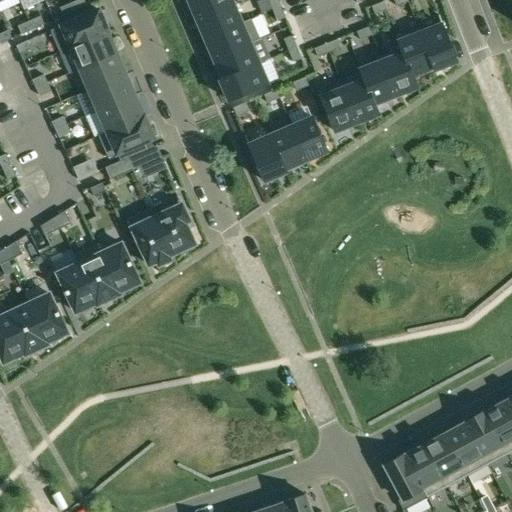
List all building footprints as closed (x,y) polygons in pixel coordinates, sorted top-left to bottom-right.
[(83,0),(77,0),(71,3),(75,11),(86,6),(83,0)] [(188,0),(196,18),(232,2),(231,0),(188,0)] [(268,0),(272,9),(281,6),(278,0),(268,0)] [(371,6),(375,14),(386,9),(383,1),(371,6)] [(232,2),(196,18),(205,38),(241,23),(232,2)] [(75,11),(71,3),(60,8),(63,16),(75,11)] [(281,6),(272,9),(277,21),(285,17),(281,6)] [(62,26),(50,30),(60,52),(71,48),(108,32),(107,29),(105,24),(99,10),(62,26)] [(40,16),(29,21),(33,29),(44,24),(40,16)] [(241,23),(205,38),(214,59),(250,43),(260,39),(251,18),(241,23)] [(21,34),(33,29),(29,21),(18,26),(21,34)] [(421,33),(420,28),(419,28),(435,69),(457,61),(443,24),(421,33)] [(357,32),(360,40),(372,35),(369,27),(357,32)] [(419,28),(397,37),(417,87),(413,75),(433,68),(434,70),(435,69),(419,28)] [(8,30),(0,33),(0,43),(11,38),(8,30)] [(71,48),(60,52),(69,74),(80,69),(116,53),(110,40),(111,40),(108,34),(108,35),(107,33),(108,32),(71,48)] [(284,39),(288,51),(297,47),(292,36),(284,39)] [(380,57),(395,95),(417,87),(397,37),(396,37),(401,49),(380,57)] [(326,44),(329,52),(341,47),(337,39),(326,44)] [(16,46),(20,54),(31,49),(27,40),(16,46)] [(220,80),(259,63),(250,43),(214,59),(222,78),(220,79),(220,80)] [(329,52),(326,44),(314,48),(317,57),(329,52)] [(297,47),(288,51),(293,62),(301,59),(297,47)] [(80,69),(89,90),(125,74),(124,72),(122,67),(116,53),(80,69)] [(378,114),(379,114),(374,104),(395,95),(380,57),(381,61),(360,70),(378,114)] [(259,63),(220,80),(229,101),(268,84),(259,63)] [(356,123),(378,114),(360,70),(360,71),(340,80),(356,123)] [(89,90),(98,111),(134,96),(128,82),(129,82),(126,77),(125,74),(89,90)] [(32,80),(36,88),(47,83),(43,75),(32,80)] [(297,91),(308,86),(305,77),(293,82),(297,91)] [(356,123),(340,80),(317,88),(334,131),(356,123)] [(51,91),(47,83),(36,88),(39,96),(51,91)] [(267,103),(279,98),(275,90),(264,95),(267,103)] [(98,135),(98,136),(144,116),(143,116),(142,114),(140,109),(134,96),(98,111),(107,131),(98,135)] [(245,103),(233,108),(237,116),(249,111),(245,103)] [(51,122),(55,130),(67,124),(63,116),(51,122)] [(144,116),(98,136),(108,158),(118,154),(151,139),(154,138),(148,124),(146,119),(145,119),(144,116)] [(291,127),(306,160),(327,151),(313,117),(291,127)] [(67,124),(55,130),(59,138),(70,132),(67,124)] [(285,169),(306,160),(291,127),(270,136),(286,172),(286,171),(285,169)] [(286,172),(270,136),(248,145),(264,181),(286,172)] [(118,154),(121,161),(126,159),(135,155),(154,147),(151,139),(118,154)] [(0,156),(0,163),(2,169),(11,165),(5,154),(0,156)] [(135,155),(126,159),(131,171),(133,170),(138,181),(145,178),(139,166),(135,155)] [(110,180),(131,171),(126,159),(105,168),(110,180)] [(16,177),(11,165),(2,169),(8,180),(16,177)] [(95,196),(107,191),(103,182),(92,187),(95,196)] [(151,208),(150,208),(172,255),(182,250),(183,254),(194,249),(193,245),(195,244),(185,223),(190,221),(179,200),(153,212),(151,208)] [(169,256),(172,255),(150,208),(128,219),(137,239),(139,244),(149,265),(158,261),(159,265),(170,260),(169,256)] [(57,216),(62,227),(70,223),(64,211),(57,216)] [(45,236),(62,227),(57,216),(40,226),(45,236)] [(16,241),(3,250),(8,261),(22,254),(16,241)] [(96,244),(96,245),(119,295),(120,295),(119,292),(139,283),(132,266),(129,260),(121,243),(100,253),(96,244)] [(107,301),(119,295),(96,245),(75,254),(98,305),(101,303),(107,301)] [(0,264),(8,261),(3,250),(0,251),(0,264)] [(97,305),(98,305),(75,254),(74,255),(78,263),(57,273),(65,290),(67,296),(68,295),(76,312),(96,303),(97,305)] [(28,304),(47,345),(48,345),(47,343),(68,333),(60,316),(57,311),(49,294),(28,304)] [(35,351),(47,345),(28,304),(7,313),(3,304),(3,305),(26,355),(29,353),(29,354),(35,351)] [(26,355),(3,305),(0,306),(0,354),(4,363),(6,362),(7,365),(18,360),(17,357),(24,353),(25,355),(26,355)] [(511,413),(505,400),(485,411),(508,454),(511,451),(511,413)] [(485,411),(465,422),(487,465),(508,454),(485,411)] [(465,422),(445,433),(467,475),(487,465),(465,422)] [(445,433),(424,444),(447,486),(467,475),(445,433)] [(424,444),(404,455),(427,497),(447,486),(424,444)] [(404,455),(383,466),(401,498),(398,500),(403,510),(427,497),(404,455)] [(287,501),(284,502),(287,511),(311,511),(306,495),(287,501)] [(264,511),(287,511),(284,502),(275,505),(263,509),(264,511)]
